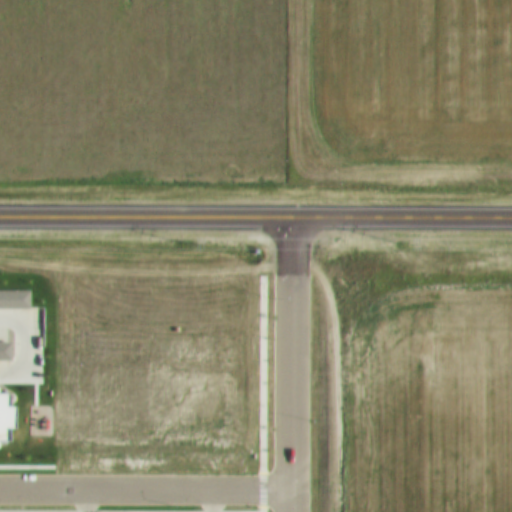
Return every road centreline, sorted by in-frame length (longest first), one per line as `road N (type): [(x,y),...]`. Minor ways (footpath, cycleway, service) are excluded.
road 1 (residential): [(0,213),(511,217)]
road 2 (residential): [(292,489),(0,488)]
road 3 (residential): [(291,511),(291,267)]
